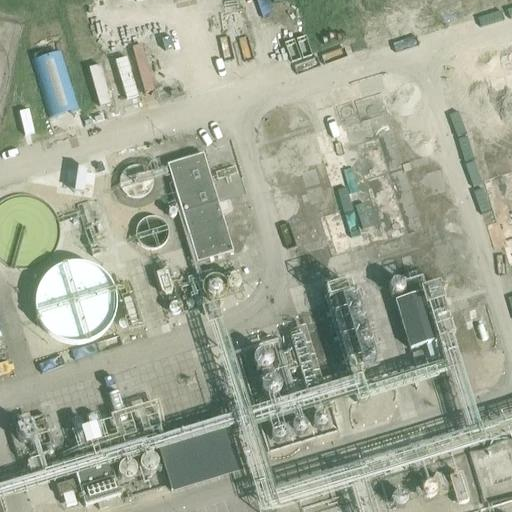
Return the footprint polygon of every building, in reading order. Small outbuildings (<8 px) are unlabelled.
[(34,60),(55,136),(85,127),(64,52),(34,60)] [(408,239),(377,129),(376,126),(347,134),(342,116),(308,126),(342,245),(374,236),(378,247),(408,239)] [(232,254),(218,204),(203,155),(167,166),(196,265),(232,254)] [(511,201),(478,210),(488,247),(511,241),(511,201)] [(421,294),(393,303),(408,352),(436,343),(421,294)] [(425,366),(421,353),(412,355),(416,369),(425,366)] [(271,463),(286,459),(279,433),(263,437),(265,445),(266,444),(271,463)] [(151,455),(160,483),(219,465),(210,436),(151,455)] [(511,482),(511,457),(507,440),(477,449),(489,489),(511,482)] [(120,498),(112,469),(76,479),(85,508),(120,498)] [(76,493),(72,482),(56,487),(60,498),(76,493)]
